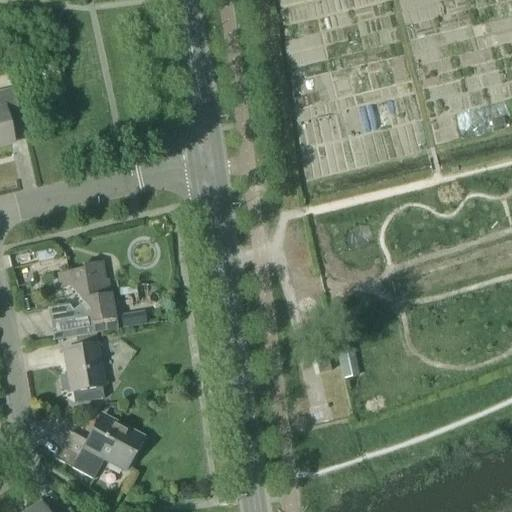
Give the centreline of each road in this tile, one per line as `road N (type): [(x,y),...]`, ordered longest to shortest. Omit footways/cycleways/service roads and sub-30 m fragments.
road 1 (track): [(275,255),(285,217),(511,163)]
road 2 (residential): [(0,296),(29,464),(0,483)]
road 3 (unclassified): [(0,211),(194,169)]
road 4 (tertiary): [(194,169),(218,315),(232,352)]
road 5 (tertiary): [(232,352),(218,166)]
road 6 (tertiary): [(180,0),(194,169)]
road 7 (tertiary): [(218,166),(185,0)]
road 8 (tertiary): [(254,511),(232,352)]
